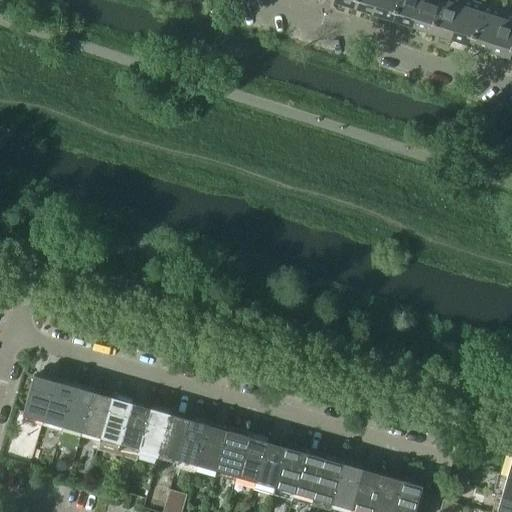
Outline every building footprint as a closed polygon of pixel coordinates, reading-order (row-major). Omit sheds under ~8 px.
[(356,0),(354,8),(374,14),(377,0),(356,0)] [(377,0),(374,14),(393,20),(399,0),(377,0)] [(399,0),(393,20),(412,26),(420,0),(399,0)] [(420,0),(412,26),(432,33),(442,0),(420,0)] [(442,0),(432,33),(451,39),(463,0),(442,0)] [(463,0),(451,39),(471,45),(484,4),(471,0),(463,0)] [(471,45),(490,51),(503,10),(484,4),(471,45)] [(511,13),(503,10),(490,51),(510,58),(511,52),(511,13)] [(23,415),(44,421),(56,380),(35,374),(23,415)] [(44,421),(63,426),(75,386),(56,380),(44,421)] [(63,426),(83,432),(94,391),(75,386),(63,426)] [(83,432),(102,437),(113,397),(94,391),(83,432)] [(102,437),(121,443),(133,402),(113,397),(102,437)] [(121,443),(140,448),(152,408),(133,402),(121,443)] [(140,448),(160,454),(171,413),(152,408),(140,448)] [(160,454),(179,459),(190,419),(171,413),(160,454)] [(179,459),(198,465),(210,424),(190,419),(179,459)] [(198,465),(217,470),(229,430),(210,424),(198,465)] [(217,470),(237,476),(248,435),(229,430),(217,470)] [(237,476),(256,481),(267,441),(248,435),(237,476)] [(256,481),(275,487),(286,447),(267,441),(256,481)] [(275,487),(294,492),(306,452),(286,447),(275,487)] [(294,492),(313,498),(325,458),(306,452),(294,492)] [(313,498),(333,503),(344,463),(325,458),(313,498)] [(333,503),(352,509),(363,469),(344,463),(333,503)] [(352,509),(363,511),(371,511),(383,474),(363,469),(352,509)] [(454,469),(451,479),(467,483),(469,473),(454,469)] [(371,511),(392,511),(402,480),(383,474),(371,511)] [(511,476),(507,476),(502,495),(511,497),(511,476)] [(402,480),(392,511),(427,511),(433,494),(421,491),(423,486),(402,480)] [(460,495),(463,484),(452,481),(449,492),(460,495)] [(170,490),(164,511),(183,511),(188,496),(170,490)] [(511,511),(511,497),(502,495),(496,511),(511,511)] [(444,500),(441,509),(451,511),(452,511),(454,503),(444,500)]
